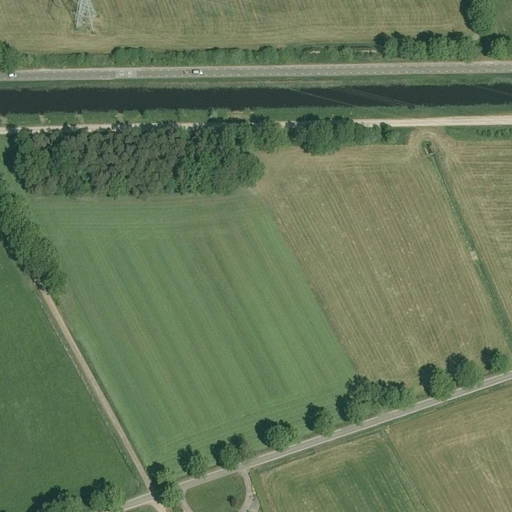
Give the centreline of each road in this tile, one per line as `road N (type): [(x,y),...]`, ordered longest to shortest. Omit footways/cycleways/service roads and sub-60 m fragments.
road 1 (track): [(0,130),(511,120)]
road 2 (tertiary): [(0,76),(511,68)]
road 3 (unclassified): [(110,511),(511,376)]
road 4 (track): [(0,211),(162,511)]
